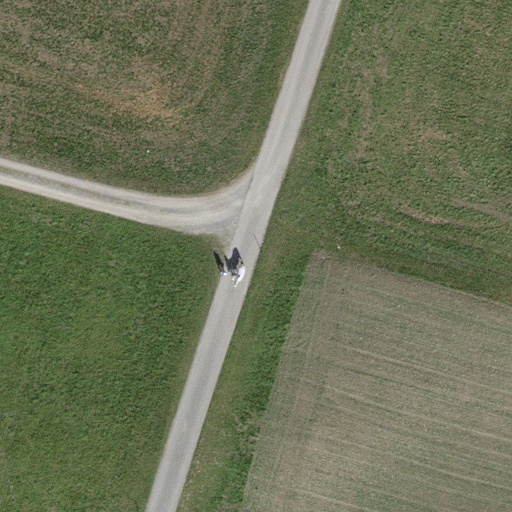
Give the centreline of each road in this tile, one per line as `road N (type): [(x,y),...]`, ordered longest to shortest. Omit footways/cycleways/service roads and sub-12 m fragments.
road 1 (track): [(324,0),(162,511)]
road 2 (track): [(0,170),(249,236)]
